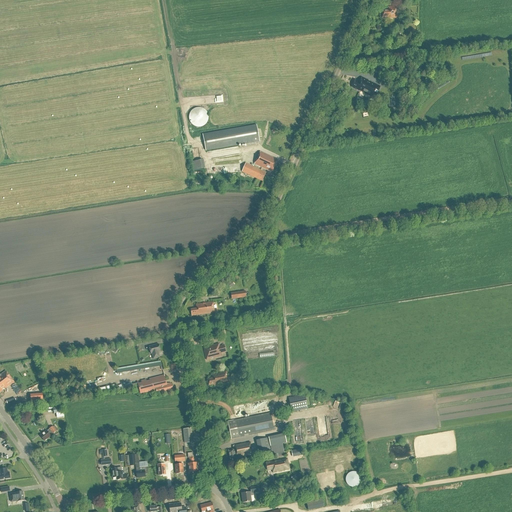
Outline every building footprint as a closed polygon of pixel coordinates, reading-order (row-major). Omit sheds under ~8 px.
[(388,7),(389,11),(382,11),(382,18),(388,18),(388,19),(398,18),(397,7),(388,7)] [(359,82),(355,80),(351,87),(374,99),(380,87),(362,77),(359,82)] [(379,100),(385,103),(390,94),(384,91),(379,100)] [(202,109),(200,108),(198,108),(196,108),(194,109),(192,110),(191,112),(189,115),(189,117),(189,120),(190,121),(191,124),(193,126),(195,127),(197,127),(199,127),(201,127),(203,126),(206,125),(208,122),(208,119),(208,116),(208,114),(207,112),(206,111),(204,109),(202,109)] [(260,141),(257,126),(203,135),(205,151),(260,141)] [(254,164),(262,168),(272,173),(278,160),(260,152),(254,164)] [(205,169),(203,160),(192,162),(194,171),(205,169)] [(262,182),(266,173),(246,163),(241,172),(262,182)] [(229,289),(234,285),(230,281),(226,285),(229,289)] [(230,293),(231,300),(246,298),(245,291),(230,293)] [(196,309),(191,309),(192,316),(215,313),(213,302),(195,305),(196,309)] [(220,346),(219,343),(203,347),(204,351),(206,360),(222,356),(221,354),(226,353),(224,345),(220,346)] [(160,352),(158,344),(149,347),(151,354),(152,354),(153,359),(160,358),(158,352),(160,352)] [(145,373),(162,371),(161,362),(157,363),(157,364),(152,365),(152,364),(148,364),(148,366),(144,366),(145,373)] [(121,376),(129,376),(128,368),(115,369),(116,378),(121,378),(121,376)] [(212,378),(207,379),(208,386),(214,385),(214,386),(230,383),(227,370),(219,372),(219,373),(212,374),(212,378)] [(6,371),(0,375),(0,392),(3,391),(2,390),(5,388),(5,389),(14,382),(6,371)] [(173,390),(171,384),(167,385),(165,376),(138,383),(140,394),(155,390),(157,395),(173,390)] [(43,402),(42,394),(30,396),(31,404),(43,402)] [(235,403),(253,401),(252,395),(234,398),(235,403)] [(305,395),(289,398),(292,412),(308,409),(305,395)] [(270,413),(236,420),(228,422),(231,439),(239,437),(274,430),(270,413)] [(54,426),(53,427),(49,429),(49,430),(47,431),(40,436),(44,441),(51,436),(50,435),(52,433),(53,434),(58,430),(54,426)] [(191,429),(183,429),(185,443),(193,442),(191,429)] [(147,434),(144,442),(148,444),(152,436),(147,434)] [(271,451),(269,443),(268,438),(256,441),(258,452),(259,453),(271,451)] [(234,449),(228,451),(230,460),(254,454),(251,442),(233,446),(234,449)] [(291,451),(292,457),(302,456),(301,449),(291,451)] [(189,473),(198,472),(197,463),(194,463),(193,453),(188,454),(188,458),(189,458),(190,464),(188,464),(189,473)] [(135,458),(135,455),(129,456),(130,466),(136,465),(136,471),(137,478),(145,477),(145,475),(148,474),(148,473),(148,467),(146,467),(140,467),(139,463),(136,463),(135,458)] [(176,474),(183,473),(183,464),(181,465),(181,462),(185,461),(184,455),(174,456),(175,462),(176,465),(175,465),(176,474)] [(289,470),(287,460),(269,463),(269,462),(266,463),(267,471),(272,470),(273,473),(289,470)] [(159,476),(165,475),(164,464),(162,464),(162,461),(157,461),(159,476)] [(0,469),(0,480),(10,479),(9,472),(8,472),(7,468),(0,469)] [(124,475),(124,472),(122,472),(121,468),(117,468),(117,469),(112,469),(113,478),(116,478),(117,480),(123,480),(123,479),(127,479),(127,474),(124,475)] [(351,487),(352,487),(355,487),(357,487),(358,486),(359,485),(360,484),(361,482),(361,480),(361,478),(360,476),(359,475),(358,474),(357,473),(355,472),(353,472),(352,472),(350,473),(348,474),(347,475),(346,477),(345,479),(346,481),(346,483),(347,485),(349,486),(351,487)] [(250,487),(251,492),(250,492),(241,494),(243,503),(251,501),(250,496),(254,495),(253,493),(259,492),(258,486),(250,487)] [(16,493),(10,494),(11,502),(18,501),(18,502),(24,501),(23,492),(16,493)] [(306,502),(308,510),(324,507),(322,499),(306,502)] [(181,503),(175,504),(176,511),(186,511),(186,507),(182,508),(181,503)] [(213,510),(212,503),(200,506),(201,511),(213,511),(213,510)]
